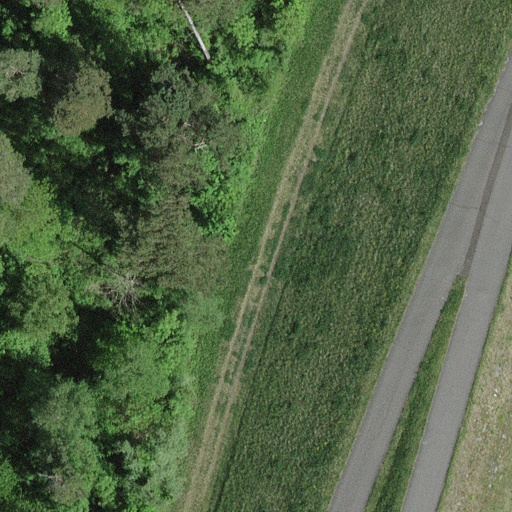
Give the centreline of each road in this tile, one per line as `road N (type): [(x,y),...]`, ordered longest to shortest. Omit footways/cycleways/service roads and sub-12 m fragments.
road 1 (track): [(344,511),(511,102)]
road 2 (track): [(511,186),(417,511)]
